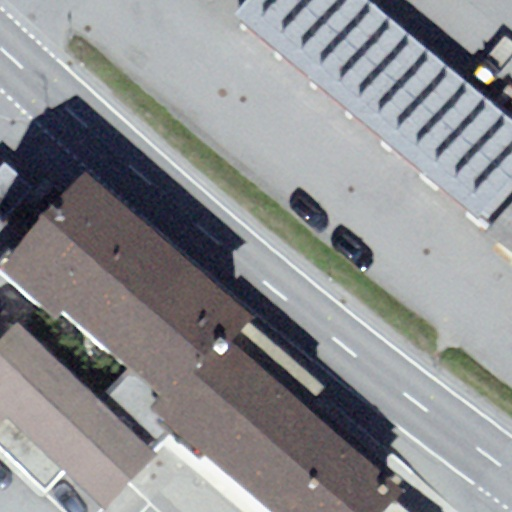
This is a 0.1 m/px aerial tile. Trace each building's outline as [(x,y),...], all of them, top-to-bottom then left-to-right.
[(248,0),(237,13),(492,229),(511,205),(511,121),(369,0),(248,0)] [(6,164),(0,170),(0,216),(5,221),(34,189),(6,164)] [(165,405),(228,336),(245,317),(85,174),(0,268),(0,273),(56,324),(64,315),(165,405)] [(511,205),(492,229),(488,234),(511,254),(511,205)] [(160,455),(19,323),(0,342),(0,453),(44,495),(65,472),(107,511),(160,455)] [(228,336),(165,405),(159,413),(269,511),(383,511),(402,491),(228,336)]
